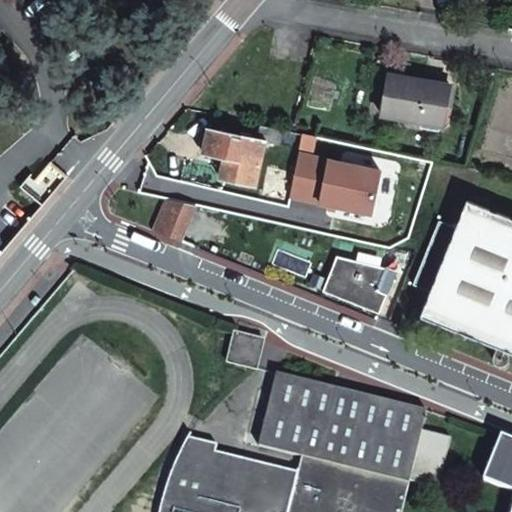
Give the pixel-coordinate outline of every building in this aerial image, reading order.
[(449,85),(389,75),(382,114),(442,125),(449,85)] [(265,140),(279,143),(282,128),(260,124),(258,139),(208,128),(203,152),(224,156),(219,177),(256,184),(265,140)] [(379,170),(299,152),(290,194),(370,212),(379,170)] [(511,218),(466,200),(455,227),(439,222),(415,286),(429,291),(420,314),(511,351),(511,218)] [(363,307),(378,313),(386,294),(376,289),(384,267),(337,256),(322,291),(363,307)] [(265,340),(234,332),(226,363),(257,371),(265,340)] [(511,511),(511,439),(504,436),(486,479),(511,489),(511,511),(400,511),(409,480),(438,487),(449,438),(422,431),(426,410),(276,373),(276,375),(272,393),(265,391),(257,390),(245,441),(302,456),(298,471),(217,450),(218,444),(189,437),(176,460),(165,486),(160,502),(158,511),(511,511)] [(272,393),(276,375),(269,373),(265,391),(272,393)]
